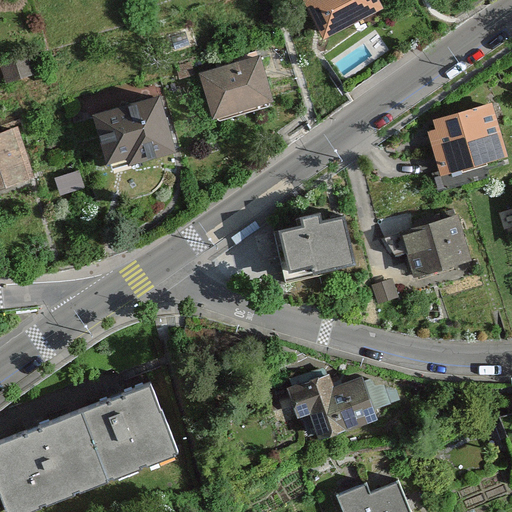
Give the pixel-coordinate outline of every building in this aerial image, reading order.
[(379,5),(376,0),(299,0),(300,0),(319,37),(379,5)] [(259,54),(197,69),(209,119),(271,104),(259,54)] [(90,108),(108,174),(130,168),(129,162),(174,150),(157,89),(90,108)] [(503,155),(487,104),(420,124),(436,175),(503,155)] [(0,134),(0,188),(31,180),(15,130),(0,134)] [(304,274),(351,263),(340,214),(313,220),(310,205),(287,210),(290,221),(268,226),(276,264),(301,259),(304,274)] [(466,259),(452,217),(399,234),(414,277),(466,259)] [(397,298),(391,278),(372,284),(377,304),(397,298)] [(286,382),(312,442),(377,414),(359,372),(331,384),(323,366),(286,382)] [(0,431),(0,488),(8,511),(12,511),(176,452),(149,377),(0,431)] [(336,489),(345,511),(410,511),(396,477),(369,488),(365,477),(336,489)]
